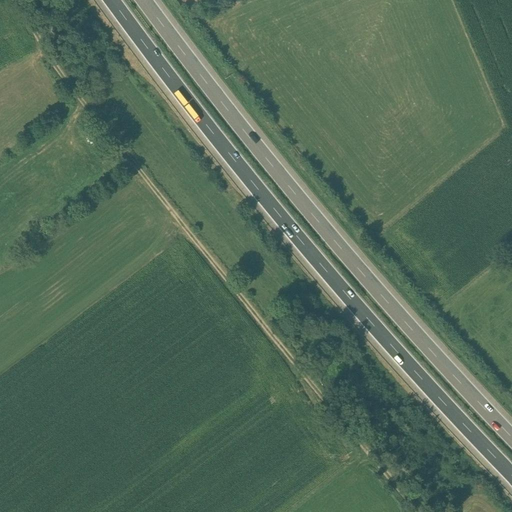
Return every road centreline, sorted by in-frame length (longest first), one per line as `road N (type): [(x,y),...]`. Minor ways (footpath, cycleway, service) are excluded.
road 1 (track): [(415,511),(55,68),(15,0)]
road 2 (motorway): [(108,0),(281,222),(511,480)]
road 3 (motorway): [(511,433),(393,304),(147,0)]
